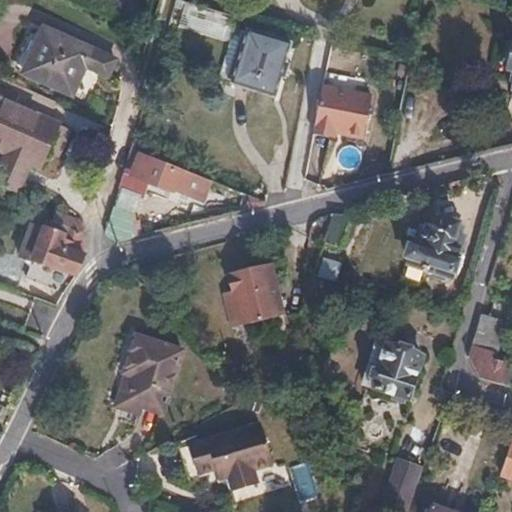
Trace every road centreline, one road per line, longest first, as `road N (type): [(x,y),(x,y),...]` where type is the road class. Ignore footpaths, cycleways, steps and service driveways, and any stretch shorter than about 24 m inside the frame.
road 1 (tertiary): [(511,156),(272,216),(104,269),(64,328),(0,464)]
road 2 (unknown): [(104,269),(184,0)]
road 3 (tertiary): [(511,401),(464,380),(457,363),(511,178)]
